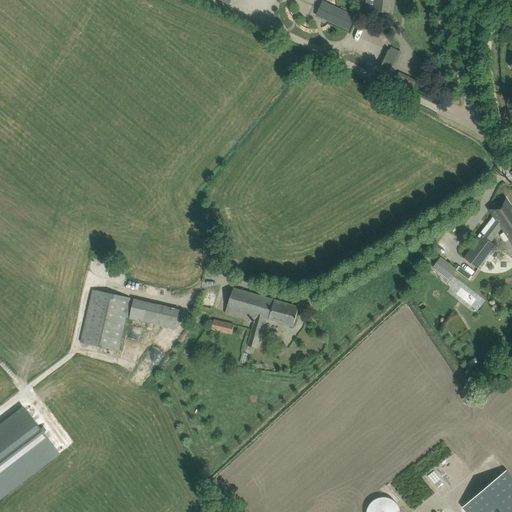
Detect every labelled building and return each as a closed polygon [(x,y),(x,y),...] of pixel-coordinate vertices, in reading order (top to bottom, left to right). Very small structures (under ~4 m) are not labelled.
[(393,0),(373,0),(372,10),(392,13),(393,0)] [(323,20),(349,31),(356,16),(330,4),(323,20)] [(390,47),(381,67),(392,72),(401,52),(390,47)] [(511,207),(506,198),(490,209),(494,216),(497,220),(502,228),(511,242),(511,207)] [(478,269),(496,246),(488,240),(491,236),(486,233),(497,220),(494,216),(479,236),(480,238),(465,258),(478,269)] [(445,249),(455,238),(445,227),(434,238),(445,249)] [(441,257),(433,267),(449,279),(456,269),(441,257)] [(225,313),(254,323),(248,346),(256,348),(264,318),(294,326),(299,307),(233,288),(225,313)] [(93,290),(91,299),(81,342),(118,350),(125,318),(130,298),(93,290)] [(166,317),(169,307),(133,299),(131,309),(130,318),(164,326),(166,317)] [(214,319),(211,329),(225,333),(228,322),(214,319)] [(283,343),(282,343),(281,343),(280,343),(279,344),(278,344),(278,345),(277,346),(277,347),(277,348),(277,349),(277,350),(278,350),(278,351),(279,352),(280,352),(280,353),(281,353),(282,353),(283,353),(284,353),(285,352),(286,351),(287,351),(287,350),(287,349),(287,348),(287,347),(287,346),(287,345),(286,345),(286,344),(285,343),(284,343),(283,343)] [(0,496),(58,452),(24,408),(0,426),(0,496)] [(511,511),(511,477),(506,470),(463,507),(467,511),(511,511)] [(399,511),(400,511),(399,508),(398,505),(394,501),(390,499),(386,498),(382,497),(379,498),(376,500),(371,503),(368,506),(367,510),(366,511),(399,511)]
